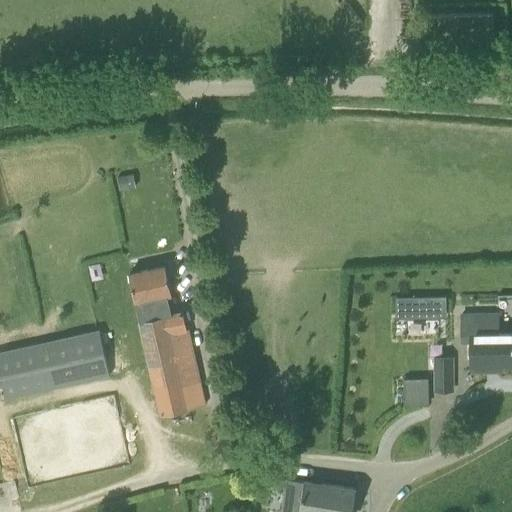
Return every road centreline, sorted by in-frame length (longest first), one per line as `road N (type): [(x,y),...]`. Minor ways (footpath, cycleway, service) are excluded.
road 1 (residential): [(227,465),(169,89)]
road 2 (unclassified): [(511,96),(373,87),(169,89)]
road 3 (residential): [(227,465),(409,472),(511,421)]
road 4 (unclassified): [(169,89),(0,104)]
